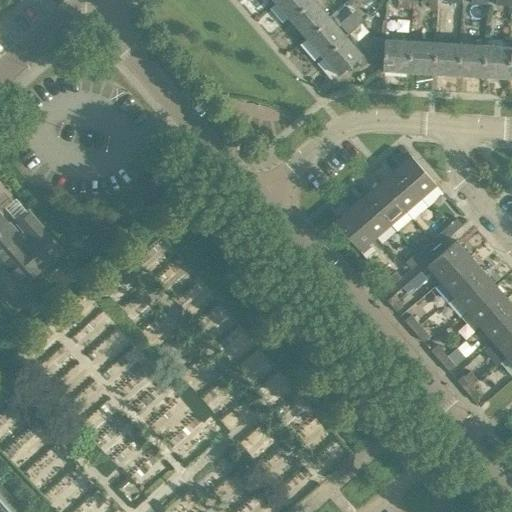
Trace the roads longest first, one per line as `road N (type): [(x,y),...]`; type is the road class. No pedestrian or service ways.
road 1 (tertiary): [(462,431),(259,197)]
road 2 (residential): [(259,197),(340,128),(463,135)]
road 3 (tertiary): [(259,197),(114,25)]
road 4 (tertiary): [(0,79),(73,20),(94,14),(114,25)]
road 5 (residential): [(365,511),(462,431)]
road 6 (residential): [(511,240),(463,185),(463,135)]
